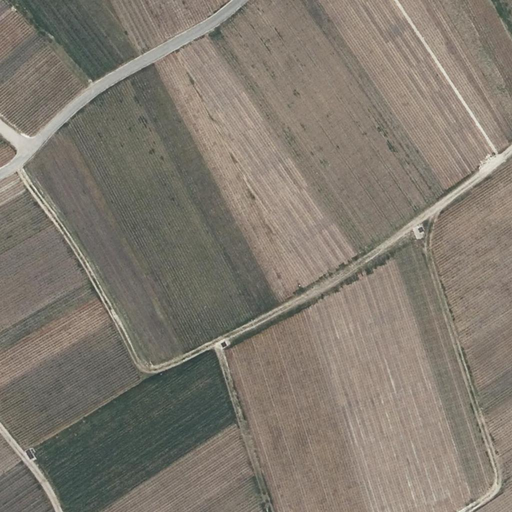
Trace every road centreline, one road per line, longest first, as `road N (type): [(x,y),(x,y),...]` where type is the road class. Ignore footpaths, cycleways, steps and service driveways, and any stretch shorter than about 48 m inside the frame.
road 1 (track): [(459,511),(497,483),(418,224),(215,342),(270,511)]
road 2 (track): [(9,162),(77,250),(145,372),(215,342)]
road 3 (track): [(242,0),(212,27),(101,87),(0,169)]
road 4 (track): [(418,224),(511,149)]
